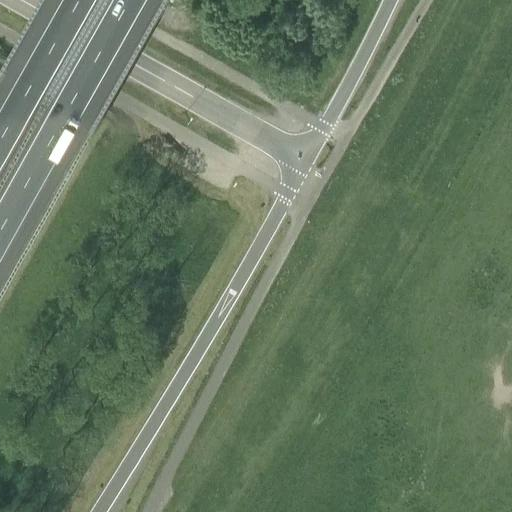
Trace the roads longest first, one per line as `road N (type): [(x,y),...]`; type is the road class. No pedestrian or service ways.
road 1 (motorway): [(99,511),(307,157)]
road 2 (unclassified): [(148,511),(329,171)]
road 3 (secondary): [(307,157),(17,0)]
road 4 (motorway): [(0,229),(131,0)]
road 5 (unclassified): [(329,171),(430,0)]
road 6 (motorway): [(307,157),(393,0)]
road 7 (motorway): [(79,0),(0,139)]
